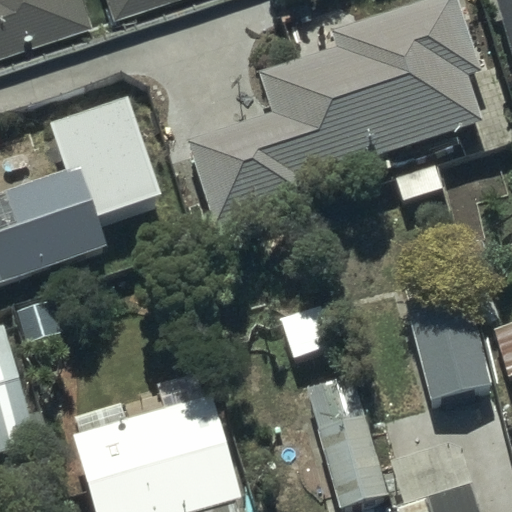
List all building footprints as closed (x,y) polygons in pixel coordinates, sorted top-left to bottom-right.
[(0,0),(0,57),(91,28),(81,0),(0,0)] [(103,0),(109,17),(164,0),(103,0)] [(272,123),(183,152),(212,242),(309,211),(302,190),(479,133),(465,89),(482,84),(454,0),(449,0),(329,39),(335,57),(258,81),(272,123)] [(511,0),(489,0),(511,77),(511,0)] [(0,282),(103,246),(95,225),(157,203),(120,98),(49,123),(65,169),(0,192),(0,282)] [(399,295),(427,409),(491,394),(463,280),(399,295)] [(0,327),(0,452),(36,443),(4,327),(0,327)] [(354,385),(300,400),(332,511),(369,511),(388,507),(354,385)] [(87,511),(232,511),(238,509),(209,407),(69,447),(87,511)] [(471,511),(466,495),(455,498),(443,455),(389,471),(400,511),(471,511)]
